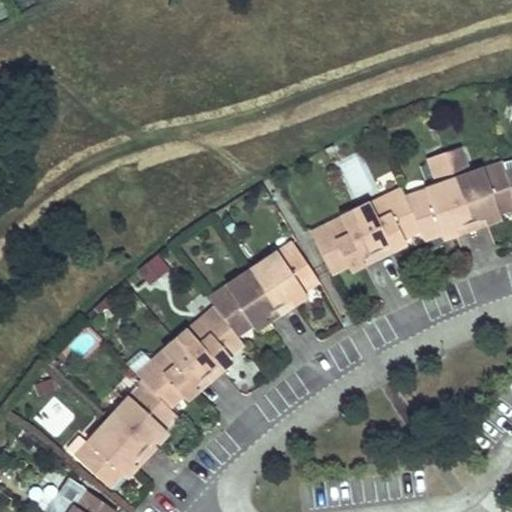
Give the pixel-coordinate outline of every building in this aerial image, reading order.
[(446,158),(454,181),(473,174),(465,151),(446,158)] [(446,158),(428,164),(436,187),(454,181),(446,158)] [(511,161),(503,164),(505,171),(511,194),(511,161)] [(503,164),(483,171),(486,178),(505,171),(503,164)] [(511,210),(511,194),(505,171),(486,178),(483,171),(473,174),(454,181),(470,225),(484,220),(499,215),(511,210)] [(436,187),(425,192),(428,199),(408,205),(412,214),(420,233),(424,242),(440,235),(455,230),(470,225),(454,181),(436,187)] [(402,190),(383,199),(386,206),(405,197),(402,190)] [(428,199),(425,192),(405,198),(408,205),(428,199)] [(405,197),(386,206),(383,199),(355,213),(359,221),(375,255),(389,248),(403,242),(420,233),(412,214),(408,205),(405,198),(405,197)] [(327,227),(330,233),(312,242),(331,276),(347,269),(361,262),(375,255),(359,221),(355,213),(327,227)] [(484,220),(470,225),(472,231),(486,225),(484,220)] [(470,225),(455,230),(457,236),(472,231),(470,225)] [(330,233),(327,227),(308,235),(312,242),(330,233)] [(293,242),(276,254),(280,260),(297,249),(293,242)] [(389,248),(375,255),(378,260),(392,254),(389,248)] [(317,282),(297,249),(280,260),(276,254),(251,272),(277,310),(290,301),(303,292),(317,282)] [(150,287),(171,270),(158,254),(137,272),(150,287)] [(378,260),(375,255),(361,262),(364,267),(378,260)] [(251,272),(225,290),(229,296),(213,307),(214,309),(219,315),(237,338),(252,328),(265,319),(277,310),(251,272)] [(229,296),(225,290),(208,301),(213,307),(229,296)] [(293,306),(290,301),(277,310),(281,315),(293,306)] [(214,309),(198,322),(203,328),(219,315),(214,309)] [(281,315),(277,310),(265,319),(268,324),(281,315)] [(203,328),(198,322),(176,342),(206,378),(217,368),(243,346),(237,338),(219,315),(203,328)] [(176,342),(152,362),(157,368),(142,381),(143,382),(148,387),(169,409),(194,388),(206,378),(176,342)] [(157,368),(152,362),(137,375),(142,381),(157,368)] [(221,372),(217,368),(206,378),(210,382),(221,372)] [(210,382),(206,378),(194,388),(198,392),(210,382)] [(143,382),(129,397),(134,402),(148,387),(143,382)] [(129,397),(107,420),(141,452),(152,440),(175,416),(169,409),(148,387),(134,402),(129,397)] [(141,452),(107,420),(86,443),(92,448),(78,463),(108,488),(131,463),(141,452)] [(157,444),(152,440),(141,452),(146,456),(157,444)] [(92,448),(86,443),(72,458),(78,463),(92,448)] [(146,456),(141,452),(131,463),(135,467),(146,456)] [(78,486),(67,503),(75,509),(87,492),(78,486)] [(116,511),(87,492),(75,509),(72,511),(116,511)]
